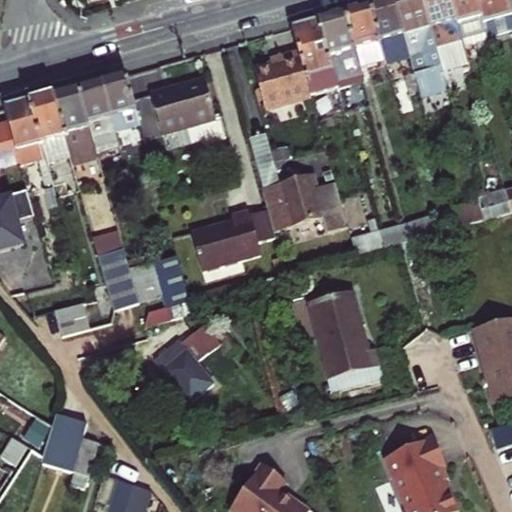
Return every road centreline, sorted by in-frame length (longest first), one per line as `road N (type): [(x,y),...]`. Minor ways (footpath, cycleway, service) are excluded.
road 1 (secondary): [(22,71),(261,0)]
road 2 (residential): [(453,393),(507,511)]
